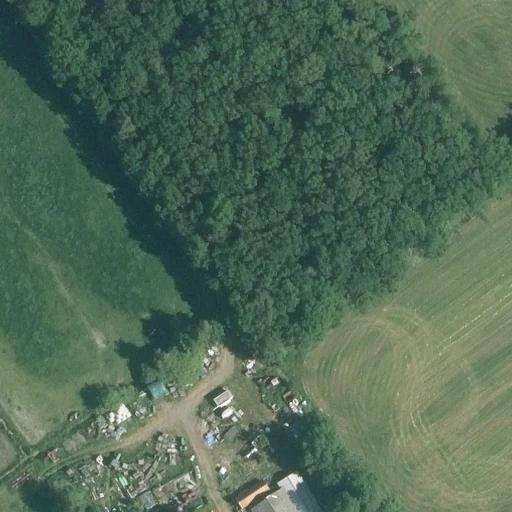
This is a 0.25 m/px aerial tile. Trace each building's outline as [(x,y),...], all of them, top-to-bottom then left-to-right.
[(207,345),(211,358),(229,353),(225,339),(207,345)] [(153,385),(160,399),(183,388),(176,373),(153,385)] [(247,382),(228,393),(234,403),(253,392),(247,382)] [(266,418),(233,434),(243,456),(277,440),(266,418)] [(104,421),(84,436),(92,447),(112,432),(104,421)] [(153,458),(164,463),(173,444),(162,439),(153,458)] [(236,501),(240,508),(242,511),(244,511),(271,494),(263,483),(236,501)] [(194,503),(210,493),(205,485),(189,496),(194,503)] [(295,511),(284,493),(280,495),(251,511),(295,511)]
